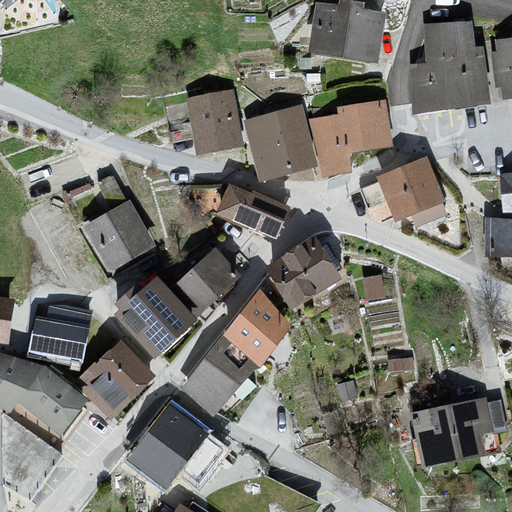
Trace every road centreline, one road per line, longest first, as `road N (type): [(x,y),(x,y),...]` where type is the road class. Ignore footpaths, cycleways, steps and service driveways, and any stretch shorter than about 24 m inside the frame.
road 1 (residential): [(308,207),(49,511)]
road 2 (residential): [(0,103),(116,150),(308,207)]
road 3 (residential): [(308,207),(511,300)]
road 4 (residential): [(355,511),(189,413)]
road 5 (residential): [(409,0),(385,85),(399,161)]
